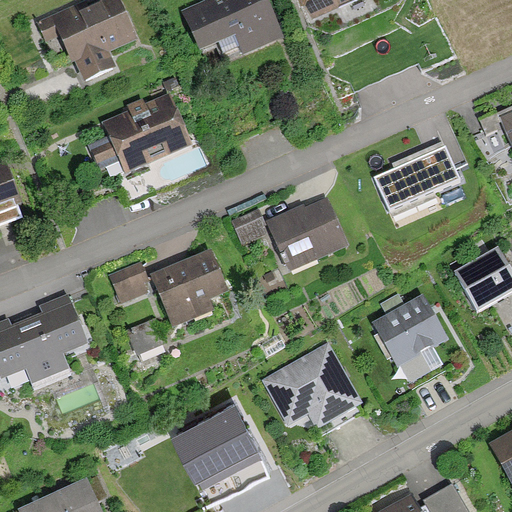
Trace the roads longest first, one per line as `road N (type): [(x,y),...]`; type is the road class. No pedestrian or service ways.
road 1 (residential): [(511,69),(0,277)]
road 2 (residential): [(511,394),(307,511)]
